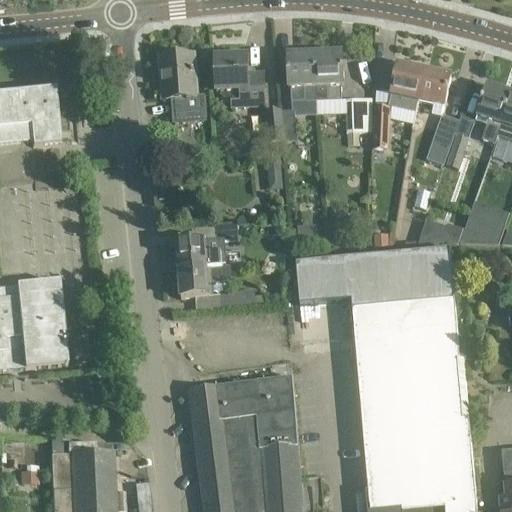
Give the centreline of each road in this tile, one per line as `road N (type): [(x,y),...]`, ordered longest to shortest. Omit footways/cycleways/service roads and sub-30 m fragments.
road 1 (residential): [(121,14),(172,511)]
road 2 (residential): [(511,42),(362,5),(250,1),(121,14)]
road 3 (residential): [(0,28),(121,14)]
